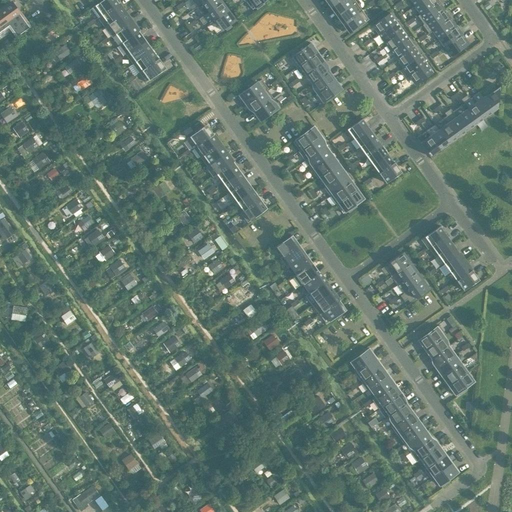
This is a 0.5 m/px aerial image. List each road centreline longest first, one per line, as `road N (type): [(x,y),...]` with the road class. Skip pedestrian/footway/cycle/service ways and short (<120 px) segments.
road 1 (residential): [(144,0),(347,279)]
road 2 (residential): [(347,279),(478,464),(422,511)]
road 3 (residential): [(302,0),(391,121)]
road 4 (residential): [(391,121),(495,42)]
road 5 (residential): [(347,279),(453,205)]
